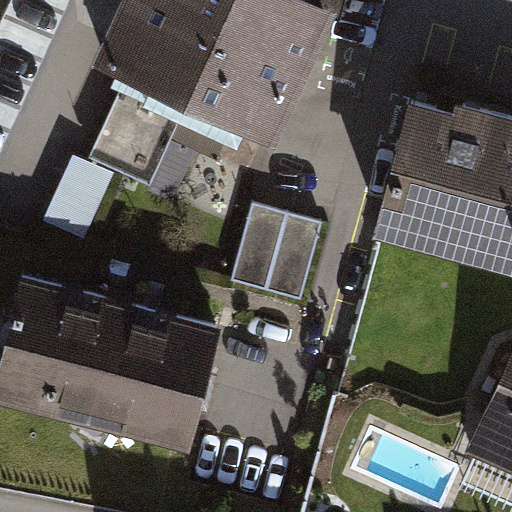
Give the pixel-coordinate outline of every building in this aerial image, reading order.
[(314,0),(116,0),(89,57),(276,147),(342,13),(314,0)] [(511,126),(419,98),(375,240),(387,244),(511,282),(511,126)] [(50,209),(91,229),(123,161),(82,141),(50,209)] [(28,273),(2,393),(211,437),(236,317),(28,273)] [(511,353),(467,493),(511,507),(511,353)]
